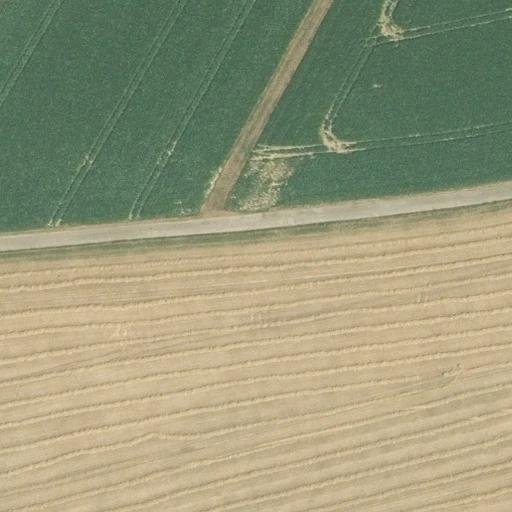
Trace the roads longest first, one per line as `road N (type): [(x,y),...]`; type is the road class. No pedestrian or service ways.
road 1 (unclassified): [(0,257),(511,208)]
road 2 (track): [(224,236),(350,0)]
